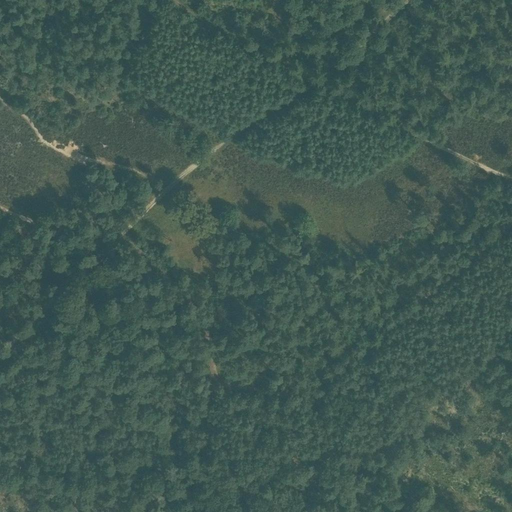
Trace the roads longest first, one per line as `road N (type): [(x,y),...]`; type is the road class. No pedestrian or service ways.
road 1 (track): [(511,216),(312,388),(295,394),(206,378),(200,343),(144,271),(0,212)]
road 2 (track): [(0,358),(161,192),(310,84),(407,0)]
road 3 (track): [(310,84),(179,0)]
road 4 (track): [(206,378),(188,469),(190,511)]
